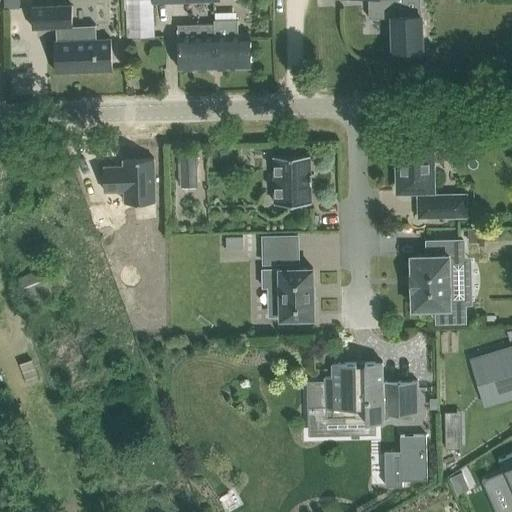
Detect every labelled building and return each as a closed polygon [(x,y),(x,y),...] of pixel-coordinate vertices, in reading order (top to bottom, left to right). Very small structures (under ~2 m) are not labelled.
[(125,0),(126,27),(155,27),(154,1),(186,0),(125,0)] [(368,0),(369,17),(386,17),(385,0),(368,0)] [(385,0),(386,17),(393,17),(394,50),(423,49),(421,0),(385,0)] [(55,39),(55,40),(56,71),(99,70),(116,69),(114,38),(114,29),(99,30),(99,21),(73,22),(72,3),(30,4),(31,25),(57,25),(57,39),(55,39)] [(251,35),(239,35),(239,18),(215,18),(215,23),(216,67),(251,67),(251,35)] [(216,67),(215,23),(178,23),(179,36),(179,68),(216,67)] [(398,172),(399,189),(421,188),(421,194),(419,195),(419,216),(467,215),(467,193),(433,194),(433,188),(434,188),(433,140),(398,141),(398,161),(394,161),(394,172),(398,172)] [(276,203),(278,203),(312,202),(311,182),(313,182),(312,172),(311,172),(311,154),(275,155),(276,203)] [(184,185),(196,185),(195,156),(183,157),(184,185)] [(126,202),(156,201),(155,158),(124,159),(125,168),(119,168),(119,166),(105,166),(105,191),(125,190),(126,202)] [(469,227),(470,241),(481,241),(480,227),(469,227)] [(299,261),(298,235),(264,236),(264,262),(299,261)] [(244,236),(227,236),(227,249),(244,248),(244,236)] [(428,254),(412,255),(413,308),(437,307),(438,321),(466,320),(465,302),(451,302),(450,258),(464,258),(464,239),(428,240),(428,254)] [(263,286),(281,286),(282,318),(296,317),(296,321),(311,320),(311,317),(315,317),(313,267),(263,268),(263,286)] [(17,279),(24,298),(28,308),(35,306),(33,300),(56,292),(47,268),(17,279)] [(511,374),(511,350),(490,356),(495,379),(511,374)] [(39,380),(32,358),(20,362),(27,384),(39,380)] [(384,361),(333,362),(334,375),(326,376),(326,394),(331,394),(331,407),(344,407),(345,422),(385,421),(385,413),(419,412),(419,380),(384,381),(384,361)] [(462,447),(462,433),(446,434),(446,448),(462,447)] [(428,479),(427,435),(401,436),(402,480),(428,479)] [(511,511),(511,452),(499,459),(505,472),(496,477),(511,511)] [(470,487),(463,472),(452,477),(459,492),(470,487)]
